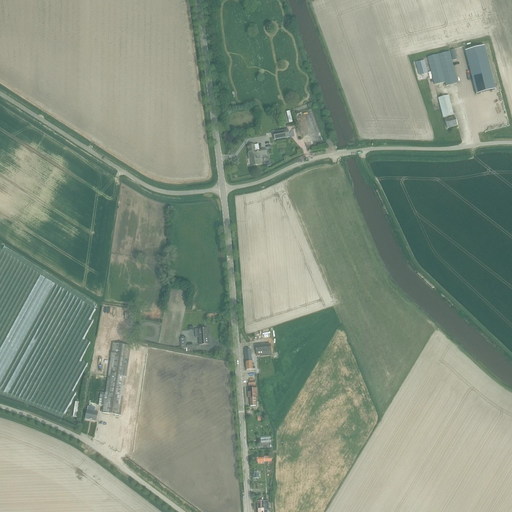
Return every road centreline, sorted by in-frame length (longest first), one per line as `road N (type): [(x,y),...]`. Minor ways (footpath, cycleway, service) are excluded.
road 1 (secondary): [(248,511),(223,189)]
road 2 (unclassified): [(223,189),(361,150),(511,143)]
road 3 (unclassified): [(223,189),(155,189),(0,93)]
road 4 (unclassified): [(181,511),(72,433),(0,406)]
road 5 (secondary): [(223,189),(199,0)]
